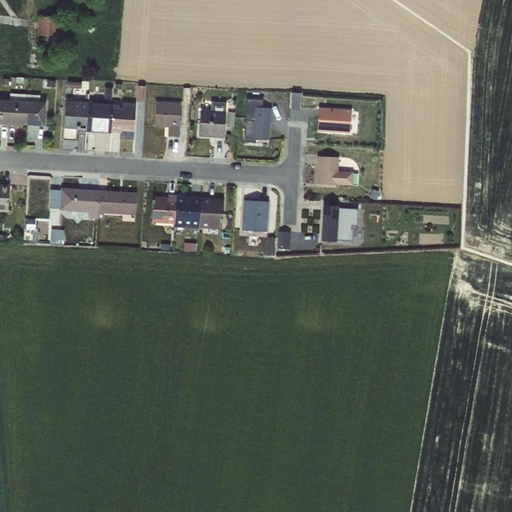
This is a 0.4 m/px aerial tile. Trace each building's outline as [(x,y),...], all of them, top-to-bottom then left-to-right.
[(37,17),(37,35),(38,35),(38,48),(57,48),(58,17),(37,17)] [(137,86),(136,100),(144,100),(145,86),(137,86)] [(104,87),(103,100),(111,101),(112,87),(104,87)] [(292,94),(291,110),(299,111),(301,95),(292,94)] [(253,121),(254,107),(262,107),(263,99),(246,98),(245,120),(253,121)] [(0,123),(17,125),(18,102),(0,100),(0,123)] [(87,131),(87,102),(66,101),(64,127),(76,128),(76,131),(87,131)] [(18,102),(17,125),(43,126),(45,103),(18,102)] [(87,102),(87,131),(111,133),(111,131),(112,105),(87,102)] [(155,102),(154,126),(168,127),(167,136),(179,137),(180,103),(155,102)] [(210,110),(225,111),(226,103),(210,102),(210,110)] [(112,105),(111,131),(121,132),(120,138),(132,138),(134,104),(122,103),(122,106),(112,105)] [(271,108),(254,107),(253,121),(252,139),(255,139),(269,140),(271,108)] [(319,108),(317,131),(350,134),(351,110),(319,108)] [(223,138),(225,111),(210,110),(200,109),(198,136),(223,138)] [(227,112),(227,127),(234,127),(235,112),(227,112)] [(253,121),(245,120),(243,142),(255,143),(255,139),(252,139),(253,121)] [(317,156),(316,184),(351,185),(352,170),(337,169),(337,157),(317,156)] [(0,183),(0,211),(8,212),(9,184),(0,183)] [(97,212),(98,191),(61,189),(60,210),(97,212)] [(98,191),(97,212),(96,219),(103,219),(104,213),(135,215),(136,192),(98,190),(98,191)] [(174,224),(176,195),(168,194),(168,197),(153,196),(151,222),(174,224)] [(176,195),(174,224),(198,226),(200,197),(176,195)] [(200,197),(198,226),(198,228),(221,229),(223,198),(200,197)] [(243,200),(241,230),(267,232),(268,202),(243,200)] [(324,205),(322,237),(350,239),(351,223),(356,224),(358,207),(324,205)] [(51,243),(52,230),(39,229),(38,242),(51,243)] [(52,230),(51,243),(62,244),(63,231),(52,230)] [(278,247),(289,248),(290,231),(280,230),(278,247)] [(267,236),(265,255),(274,256),(276,237),(267,236)]
